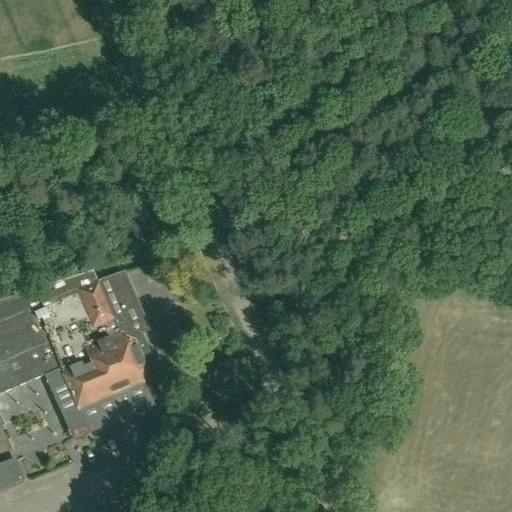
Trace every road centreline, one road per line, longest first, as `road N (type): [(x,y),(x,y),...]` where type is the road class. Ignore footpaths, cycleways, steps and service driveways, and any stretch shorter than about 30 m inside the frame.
road 1 (unclassified): [(286,395),(107,0)]
road 2 (unclassified): [(125,511),(146,461),(286,395)]
road 3 (track): [(336,0),(316,68),(297,89),(209,119)]
road 4 (track): [(166,132),(0,187)]
road 5 (unclassified): [(336,511),(286,395)]
